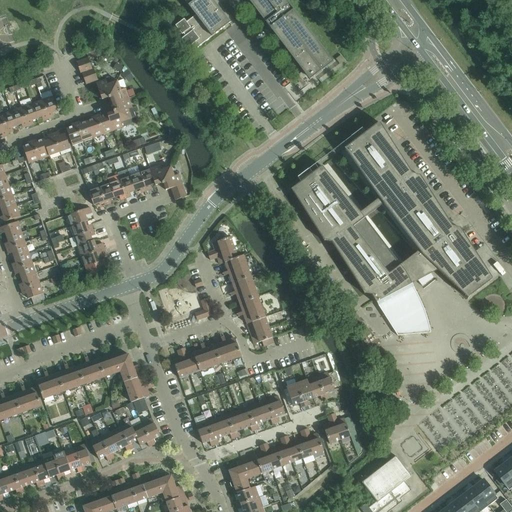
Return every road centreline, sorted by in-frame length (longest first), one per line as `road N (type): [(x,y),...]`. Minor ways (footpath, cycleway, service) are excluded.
road 1 (residential): [(225,511),(177,428),(153,347)]
road 2 (unclassified): [(210,205),(342,102)]
road 3 (residential): [(0,379),(144,323)]
road 4 (unclassified): [(0,150),(80,117),(63,65)]
road 5 (residential): [(153,347),(226,320),(204,263)]
road 6 (residential): [(135,286),(110,214),(151,204),(154,217)]
road 7 (residential): [(511,436),(415,511)]
